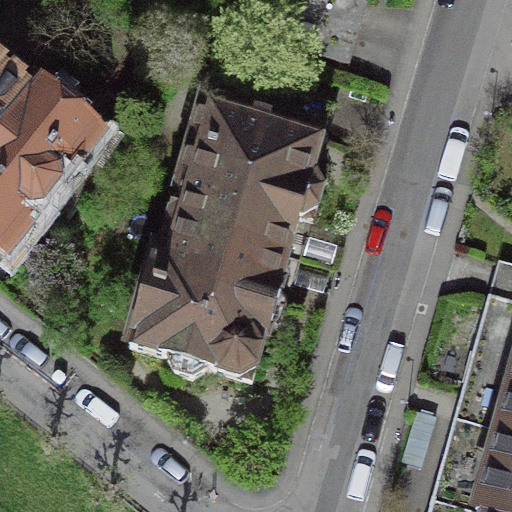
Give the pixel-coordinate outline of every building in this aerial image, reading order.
[(363,3),(359,0),(312,0),(295,22),(286,47),(345,64),(346,61),(345,61),(361,5),(362,5),(363,3)] [(0,132),(35,89),(0,60),(0,132)] [(300,220),(313,224),(325,184),(311,180),(332,106),(249,82),(240,114),(207,104),(172,225),(288,259),(294,240),(300,220)] [(99,140),(35,89),(0,132),(0,244),(9,251),(54,196),(99,140)] [(169,361),(168,363),(175,376),(193,381),(206,374),(207,371),(252,385),(282,280),(288,259),(172,225),(163,256),(158,255),(130,349),(169,361)] [(461,401),(432,503),(467,511),(511,511),(511,268),(500,265),(491,299),(489,298),(461,401)] [(467,511),(432,503),(429,511),(467,511)]
